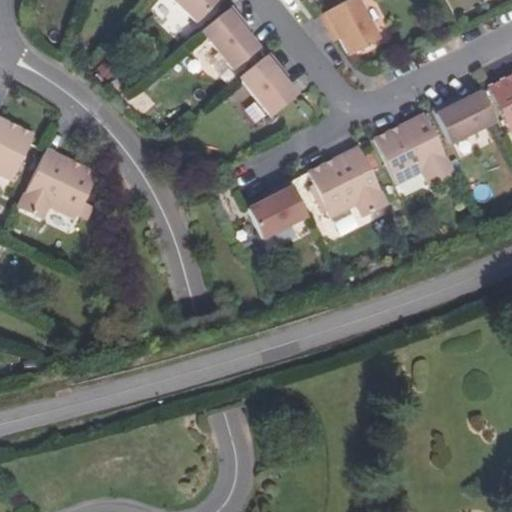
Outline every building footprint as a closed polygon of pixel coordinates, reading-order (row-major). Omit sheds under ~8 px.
[(173,0),(197,22),(217,0),(173,0)] [(356,0),(343,0),(319,13),(327,26),(331,24),(338,37),(348,54),(377,39),(356,0)] [(241,19),(231,7),(201,32),(232,70),(257,50),(244,34),(235,24),(241,19)] [(244,34),(249,30),(241,19),(235,24),(244,34)] [(331,24),(327,26),(333,39),(338,37),(331,24)] [(278,66),(269,54),(239,79),(270,117),(296,97),(283,81),(273,70),(278,66)] [(288,77),(278,66),(273,70),(283,81),(288,77)] [(511,75),(487,88),(510,134),(511,132),(511,75)] [(450,144),(494,122),(479,92),(462,101),(448,109),(445,103),(432,109),(450,144)] [(462,101),(460,95),(445,103),(448,109),(462,101)] [(428,185),(452,172),(423,114),(373,139),(396,185),(422,172),(428,185)] [(35,133),(0,115),(0,172),(12,178),(35,133)] [(364,218),(388,205),(359,146),(308,172),(332,218),(358,204),(364,218)] [(75,216),(77,212),(84,198),(97,169),(47,147),(19,205),(43,217),(49,204),(75,216)] [(263,238),(306,217),(289,182),(276,188),(279,194),(265,201),(248,210),(263,238)] [(265,201),(279,194),(276,188),(262,195),(265,201)] [(93,202),(84,198),(77,212),(87,216),(93,202)] [(14,266),(32,276),(39,263),(20,253),(14,266)]
